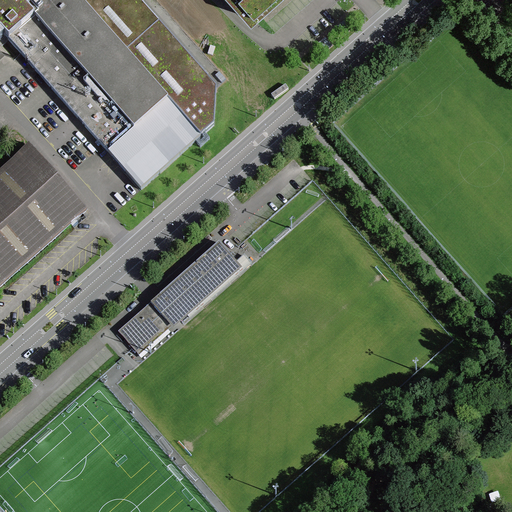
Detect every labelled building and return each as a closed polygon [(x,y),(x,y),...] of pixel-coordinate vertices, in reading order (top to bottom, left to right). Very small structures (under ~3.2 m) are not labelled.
[(83,0),(3,0),(0,3),(0,48),(10,40),(145,193),(207,139),(131,54),(83,0)] [(138,0),(83,0),(131,54),(162,27),(138,0)] [(225,0),(251,29),(283,0),(225,0)] [(0,173),(0,293),(90,212),(28,148),(0,173)] [(220,247),(118,338),(142,360),(245,271),(220,247)]
